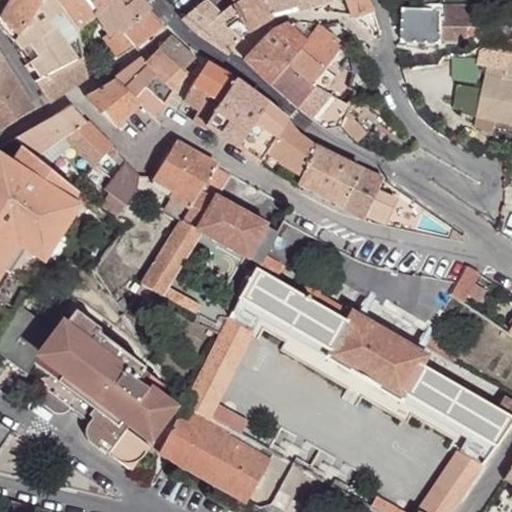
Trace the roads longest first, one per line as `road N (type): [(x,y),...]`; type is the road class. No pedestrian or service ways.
road 1 (residential): [(75,95),(137,162),(170,119),(261,178),(364,228),(511,259)]
road 2 (residential): [(403,179),(427,166),(488,200),(496,186),(407,122),(392,91),(375,0)]
road 3 (residential): [(150,0),(196,44),(316,131),(403,179)]
road 4 (residential): [(152,511),(131,489),(0,408)]
road 5 (unclassified): [(403,179),(511,259)]
road 6 (residential): [(0,482),(125,511)]
